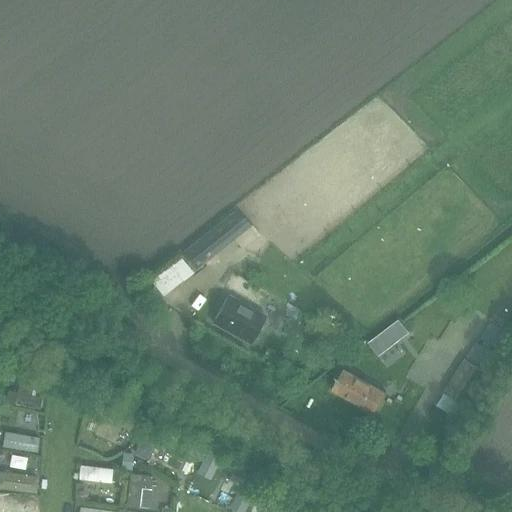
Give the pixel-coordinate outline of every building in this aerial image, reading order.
[(196,270),(215,255),(203,239),(184,254),(196,270)] [(251,343),(266,317),(228,296),(213,322),(251,343)] [(389,308),(358,333),(370,348),(401,323),(389,308)] [(406,368),(416,348),(391,335),(381,354),(406,368)] [(489,375),(467,360),(447,391),(470,405),(489,375)] [(386,393),(347,371),(344,370),(332,391),(374,414),(386,393)] [(3,416),(22,419),(24,399),(6,397),(3,416)] [(0,423),(0,441),(30,441),(30,424),(0,423)] [(0,480),(16,481),(17,462),(0,461),(0,480)] [(129,499),(134,466),(117,464),(113,496),(129,499)] [(119,502),(117,511),(154,511),(155,506),(119,502)]
